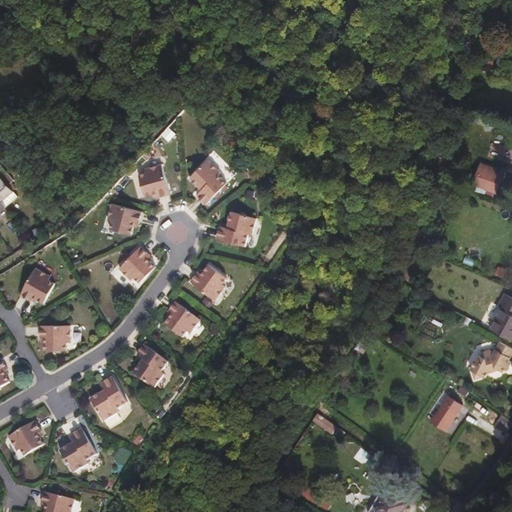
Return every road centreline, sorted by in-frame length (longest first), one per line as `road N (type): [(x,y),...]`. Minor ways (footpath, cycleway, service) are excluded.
road 1 (track): [(459,509),(313,408),(235,511)]
road 2 (residential): [(0,410),(117,344),(186,242),(173,228)]
